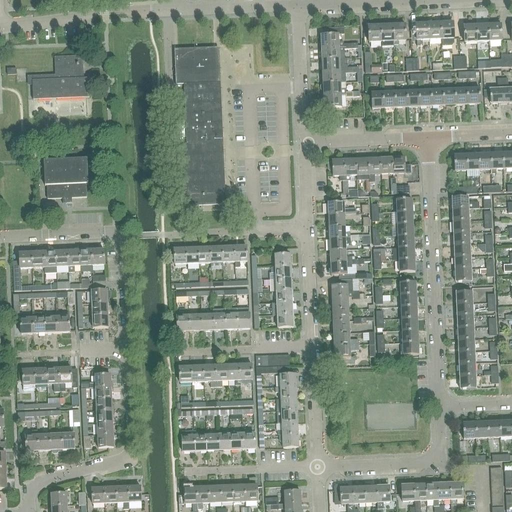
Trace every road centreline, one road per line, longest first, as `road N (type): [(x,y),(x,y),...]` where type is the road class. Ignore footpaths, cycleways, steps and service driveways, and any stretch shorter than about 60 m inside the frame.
road 1 (residential): [(30,511),(32,487),(122,459),(131,442),(123,247)]
road 2 (residential): [(439,407),(428,138)]
road 3 (residential): [(317,467),(307,228)]
road 4 (residential): [(317,467),(431,459),(439,452),(439,407)]
road 5 (residential): [(308,142),(298,4)]
road 6 (residential): [(0,237),(110,231),(123,247)]
road 7 (residential): [(174,9),(298,4)]
road 8 (residential): [(0,28),(119,9)]
road 9 (residential): [(308,142),(428,138)]
